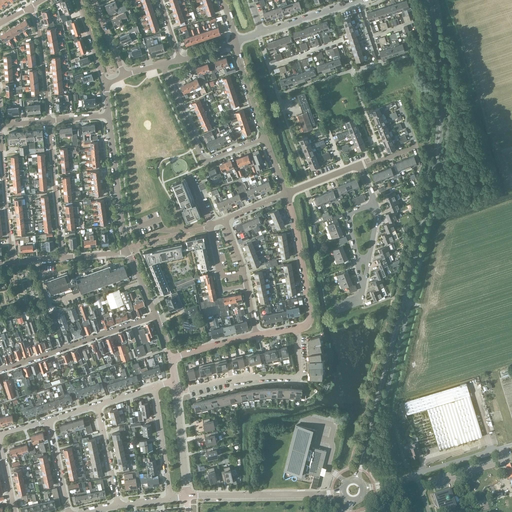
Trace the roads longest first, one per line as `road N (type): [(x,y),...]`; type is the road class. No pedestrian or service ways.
road 1 (tertiary): [(355,480),(433,175),(439,75),(427,0)]
road 2 (residential): [(176,392),(231,378),(298,376),(298,328)]
road 3 (residential): [(0,369),(156,315)]
road 4 (residential): [(187,496),(342,492)]
road 5 (residential): [(169,83),(203,161),(264,139)]
road 6 (residential): [(298,328),(311,316),(285,193)]
road 7 (residential): [(127,252),(108,115)]
road 8 (residential): [(62,257),(48,121)]
road 9 (residential): [(235,41),(358,0)]
road 10 (residential): [(0,132),(12,261)]
road 11 (residential): [(285,193),(358,166),(374,204)]
